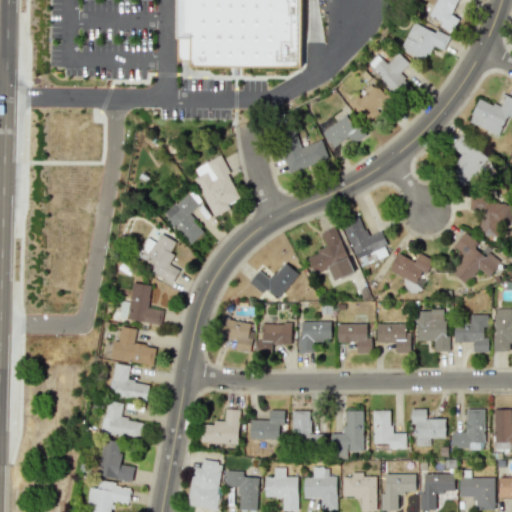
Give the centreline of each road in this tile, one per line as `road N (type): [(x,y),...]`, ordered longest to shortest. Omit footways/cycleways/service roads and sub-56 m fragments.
road 1 (tertiary): [(500,0),(466,73),(408,141),(337,189),(256,227),(211,278),(160,511)]
road 2 (residential): [(186,373),(274,382),(511,379)]
road 3 (primary): [(0,288),(6,0)]
